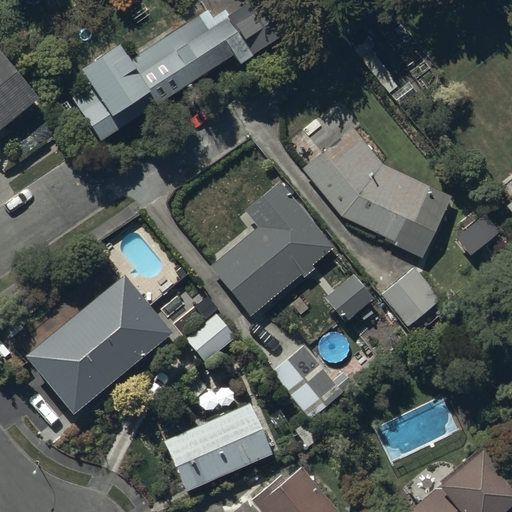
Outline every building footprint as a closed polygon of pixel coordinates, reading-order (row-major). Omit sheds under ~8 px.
[(9,0),(4,0),(0,3),(0,24),(12,41),(30,28),(9,0)] [(96,82),(73,96),(101,140),(235,52),(241,61),(295,26),(278,0),(236,0),(215,15),(212,10),(137,59),(121,35),(82,60),(96,82)] [(0,121),(39,89),(0,41),(0,121)] [(349,116),(301,163),(341,210),(410,241),(436,182),(383,158),(349,116)] [(511,174),(495,188),(511,208),(511,174)] [(257,221),(210,259),(251,310),(301,270),(303,273),(316,263),(313,259),(335,242),(282,175),(244,205),(257,221)] [(106,263),(14,340),(72,410),(172,333),(124,274),(120,278),(106,263)] [(439,295),(413,263),(381,289),(407,321),(439,295)] [(353,267),(324,290),(346,317),(375,294),(353,267)] [(203,314),(184,332),(207,358),(237,331),(217,308),(221,305),(208,290),(194,303),(203,314)] [(303,338),(268,366),(309,416),(344,388),(303,338)] [(254,396),(165,434),(170,445),(168,446),(177,467),(180,466),(188,485),(276,447),(254,396)] [(441,477),(406,505),(412,511),(511,511),(511,462),(488,432),(437,472),(441,477)] [(344,511),(300,459),(284,473),(280,468),(251,493),(266,511),(344,511)]
